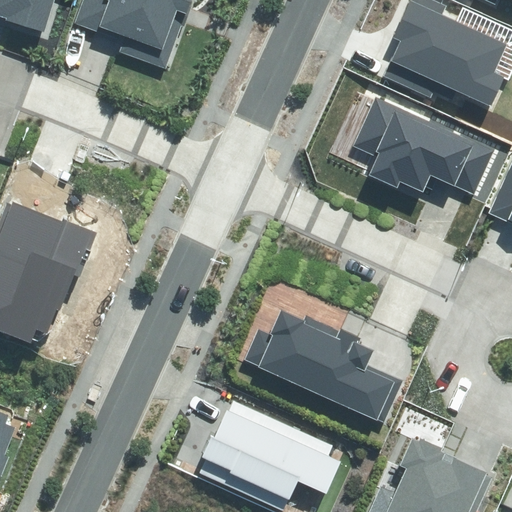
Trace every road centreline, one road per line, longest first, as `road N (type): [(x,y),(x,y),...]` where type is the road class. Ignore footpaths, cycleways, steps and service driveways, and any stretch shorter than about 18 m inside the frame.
road 1 (residential): [(73,511),(230,172)]
road 2 (residential): [(230,172),(457,273),(471,304)]
road 3 (residential): [(0,87),(27,81),(230,172)]
road 4 (residential): [(230,172),(308,0)]
road 5 (residential): [(511,406),(464,393),(449,372),(445,347),(471,304)]
